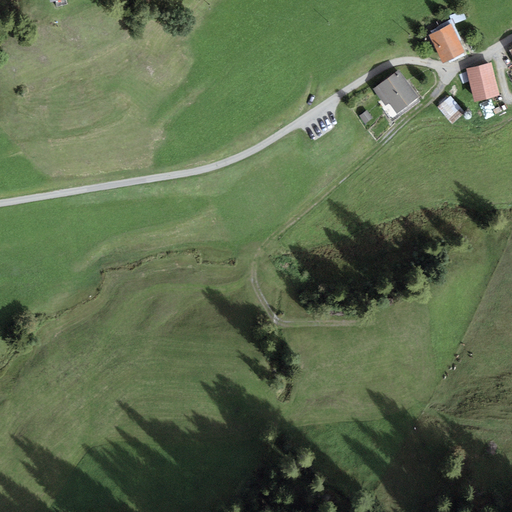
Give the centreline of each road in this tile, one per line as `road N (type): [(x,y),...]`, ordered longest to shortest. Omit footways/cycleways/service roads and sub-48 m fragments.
road 1 (track): [(450,73),(387,143),(257,257),(258,292),(276,319),(314,332)]
road 2 (unclassified): [(0,203),(200,170),(256,149),(330,104)]
road 3 (unclassified): [(511,39),(450,73),(415,62),(386,69),(330,104)]
